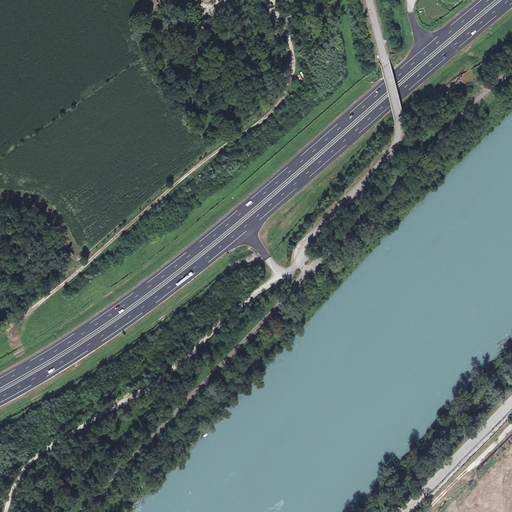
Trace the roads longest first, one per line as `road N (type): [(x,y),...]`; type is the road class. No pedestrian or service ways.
road 1 (motorway): [(0,397),(195,267),(509,0)]
road 2 (motorway): [(487,0),(187,256),(0,382)]
road 3 (unclassified): [(298,263),(242,300),(164,375),(29,462),(3,511)]
road 4 (unclassified): [(368,0),(398,116),(395,143),(306,240),(298,263)]
road 5 (track): [(399,511),(511,396)]
